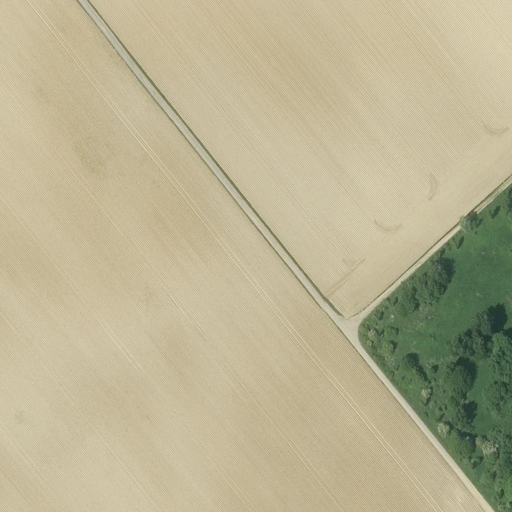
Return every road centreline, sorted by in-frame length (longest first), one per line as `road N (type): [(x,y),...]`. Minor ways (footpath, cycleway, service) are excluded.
road 1 (track): [(492,511),(79,0)]
road 2 (track): [(349,330),(511,176)]
